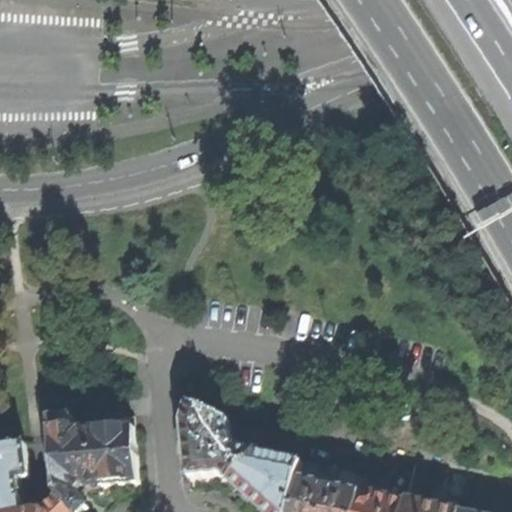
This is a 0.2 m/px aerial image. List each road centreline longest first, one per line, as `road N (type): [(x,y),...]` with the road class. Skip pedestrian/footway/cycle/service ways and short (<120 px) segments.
road 1 (secondary): [(0,189),(138,175),(321,104),(511,44)]
road 2 (trunk): [(379,0),(511,207)]
road 3 (unclassified): [(169,511),(159,351),(171,333)]
